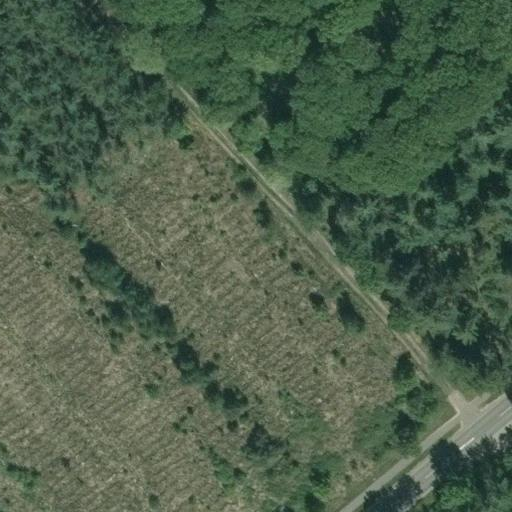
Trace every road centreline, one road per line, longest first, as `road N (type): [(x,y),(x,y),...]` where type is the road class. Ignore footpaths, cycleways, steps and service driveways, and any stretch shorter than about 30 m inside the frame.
road 1 (track): [(483,436),(156,71)]
road 2 (tertiary): [(511,412),(392,511)]
